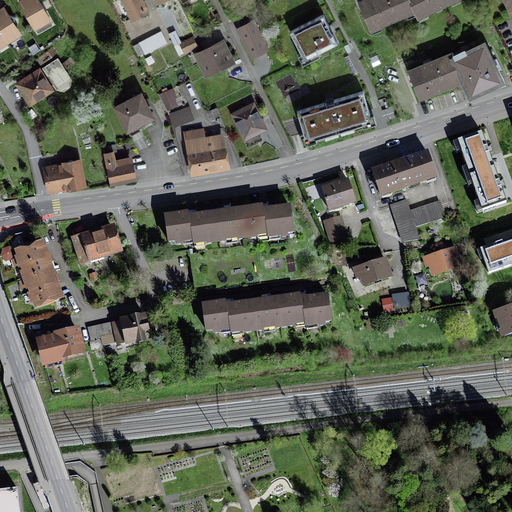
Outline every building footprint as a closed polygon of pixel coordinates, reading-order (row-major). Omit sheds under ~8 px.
[(48,0),(33,0),(26,4),(43,30),(61,20),(48,0)] [(138,0),(117,0),(127,22),(145,13),(138,0)] [(371,25),(416,6),(413,0),(368,0),(361,3),(371,25)] [(413,0),(416,6),(419,15),(454,0),(413,0)] [(12,9),(0,17),(0,45),(5,54),(31,36),(12,9)] [(336,43),(323,17),(293,32),(307,58),(336,43)] [(253,24),(240,31),(253,56),(267,49),(253,24)] [(140,45),(145,55),(167,43),(162,33),(140,45)] [(192,37),(180,43),(184,51),(196,46),(192,37)] [(223,42),(196,54),(207,77),(235,63),(223,42)] [(485,46),(455,58),(462,74),(470,94),(500,82),(485,46)] [(52,47),(35,57),(39,63),(56,53),(52,47)] [(422,91),(462,74),(455,58),(453,53),(413,70),(422,91)] [(57,59),(19,83),(31,102),(56,86),(59,90),(72,82),(57,59)] [(154,93),(127,108),(142,133),(169,119),(154,93)] [(365,93),(300,113),(310,147),(376,127),(365,93)] [(255,109),(239,116),(253,143),(268,136),(255,109)] [(203,132),(186,135),(191,170),(226,165),(224,146),(206,149),(203,132)] [(459,140),(472,174),(494,166),(482,132),(459,140)] [(431,176),(425,157),(374,174),(381,193),(431,176)] [(144,160),(113,165),(116,185),(147,180),(144,160)] [(80,164),(49,169),(52,189),(84,184),(80,164)] [(510,208),(494,166),(472,174),(487,216),(510,208)] [(352,204),(345,184),(326,190),(332,210),(352,204)] [(391,206),(400,233),(416,231),(415,227),(443,218),(439,205),(411,214),(406,201),(391,206)] [(241,210),(243,239),(289,235),(287,207),(263,209),(241,210)] [(216,213),(218,241),(243,239),(241,210),(228,212),(216,213)] [(218,241),(216,213),(188,215),(167,217),(169,246),(218,241)] [(332,244),(345,239),(339,220),(326,225),(332,244)] [(113,229),(75,239),(81,262),(119,252),(113,229)] [(419,241),(416,231),(400,233),(403,246),(419,241)] [(494,270),(511,264),(511,241),(500,245),(487,250),(494,270)] [(22,265),(46,256),(42,243),(17,252),(22,265)] [(431,274),(460,265),(455,251),(427,260),(431,274)] [(46,256),(22,265),(26,278),(51,270),(47,258),(46,256)] [(390,277),(386,263),(356,272),(360,286),(390,277)] [(51,270),(26,278),(31,292),(56,283),(52,272),(51,270)] [(424,274),(416,277),(419,284),(427,281),(424,274)] [(56,283),(31,292),(36,306),(61,297),(57,285),(56,283)] [(277,299),(280,324),(329,318),(326,293),(284,298),(277,299)] [(253,302),(256,327),(280,324),(277,299),(259,301),(253,302)] [(256,327),(253,302),(209,307),(204,308),(207,333),(256,327)] [(511,331),(511,309),(500,313),(507,334),(511,331)] [(145,341),(139,317),(98,326),(104,351),(145,341)] [(82,350),(76,331),(40,342),(45,361),(82,350)] [(26,511),(23,487),(0,490),(0,511),(26,511)]
